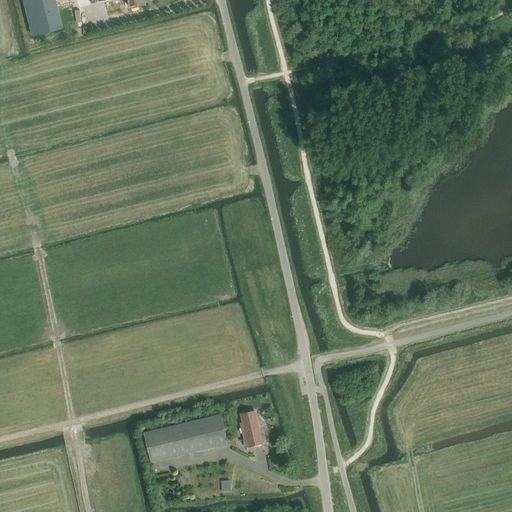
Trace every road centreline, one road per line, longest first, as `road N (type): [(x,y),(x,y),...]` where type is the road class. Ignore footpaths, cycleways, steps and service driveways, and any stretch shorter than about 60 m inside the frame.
road 1 (unknown): [(342,466),(370,442),(394,356),(388,338),(354,333),(339,314),(269,0)]
road 2 (unclassified): [(223,0),(312,390)]
road 3 (unknown): [(511,299),(395,328),(388,338)]
road 4 (unclassified): [(329,511),(312,390)]
